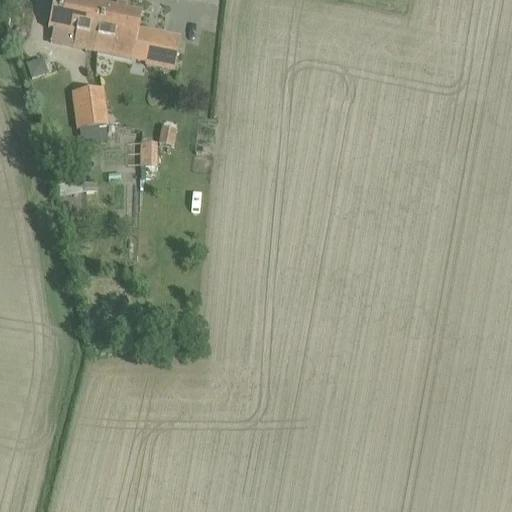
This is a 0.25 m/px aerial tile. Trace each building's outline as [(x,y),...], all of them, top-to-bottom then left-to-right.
[(88,54),(94,55),(101,18),(103,7),(66,0),(53,0),(48,31),(75,36),(72,51),(88,54)] [(101,18),(94,55),(148,66),(147,69),(174,74),(180,41),(138,33),(141,15),(103,7),(101,18)] [(76,97),(81,132),(107,129),(108,129),(104,94),(76,97)] [(107,129),(81,132),(82,148),(108,144),(107,132),(107,129)] [(161,130),(158,147),(173,150),(176,132),(161,130)] [(158,171),(158,145),(141,146),(141,171),(158,171)]
